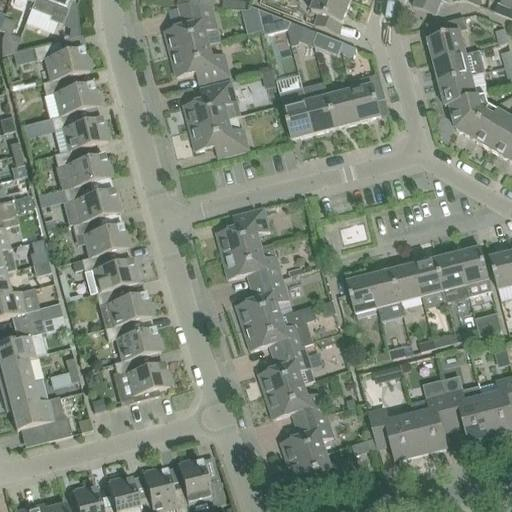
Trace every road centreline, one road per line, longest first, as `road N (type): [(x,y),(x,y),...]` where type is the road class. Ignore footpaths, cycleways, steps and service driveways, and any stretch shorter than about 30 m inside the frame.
road 1 (residential): [(175,215),(413,156)]
road 2 (residential): [(233,425),(6,473),(0,465)]
road 3 (residential): [(175,215),(126,33),(126,0)]
road 4 (residential): [(233,425),(175,215)]
road 5 (residential): [(396,0),(387,22),(416,134),(413,156)]
